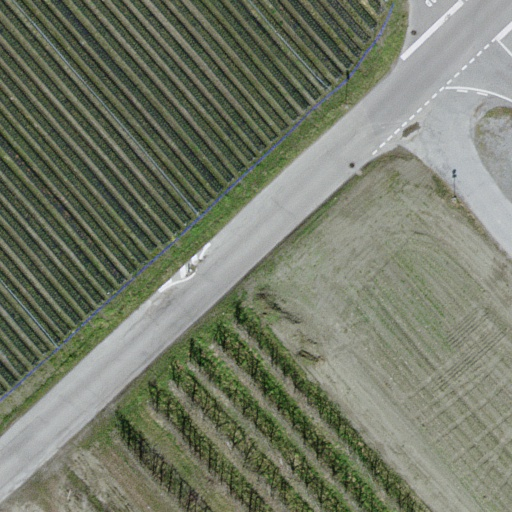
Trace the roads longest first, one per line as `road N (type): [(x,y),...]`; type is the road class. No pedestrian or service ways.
road 1 (unclassified): [(479,20),(0,471)]
road 2 (track): [(404,95),(511,219)]
